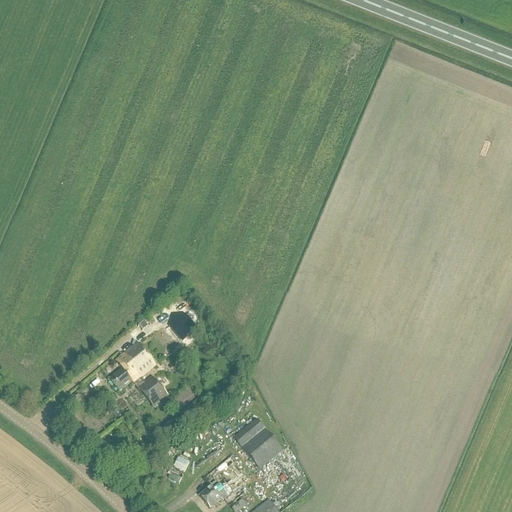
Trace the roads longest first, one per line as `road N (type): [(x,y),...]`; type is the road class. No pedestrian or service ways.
road 1 (tertiary): [(124,511),(0,407)]
road 2 (trunk): [(511,57),(365,0)]
